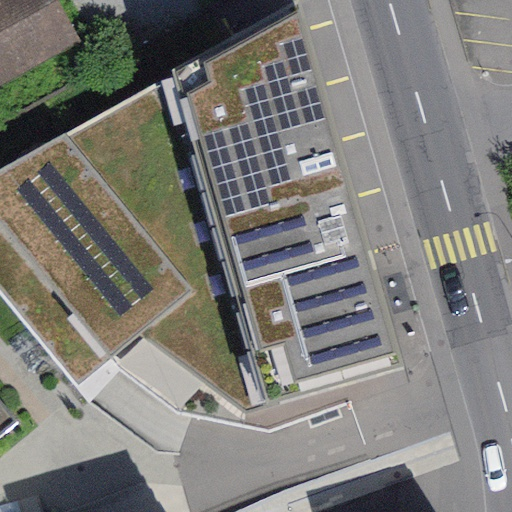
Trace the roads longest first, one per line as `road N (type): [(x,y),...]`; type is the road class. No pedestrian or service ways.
road 1 (secondary): [(434,153),(511,443)]
road 2 (secondary): [(386,0),(434,153)]
